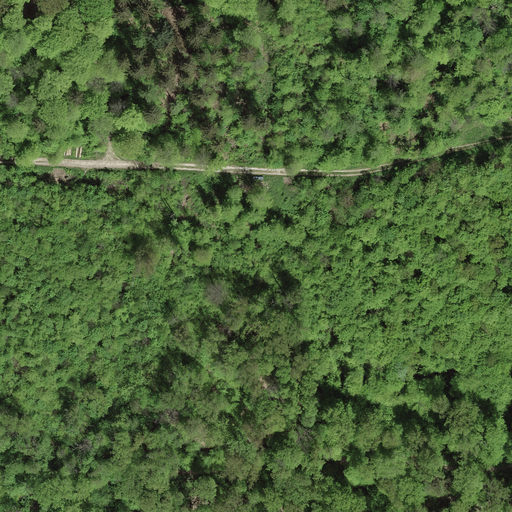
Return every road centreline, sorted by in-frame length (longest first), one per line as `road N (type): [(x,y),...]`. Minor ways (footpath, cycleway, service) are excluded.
road 1 (track): [(0,160),(342,174),(511,134)]
road 2 (track): [(0,501),(242,464),(349,457),(511,466)]
road 3 (track): [(65,0),(106,86),(105,164)]
road 4 (track): [(0,9),(164,0)]
